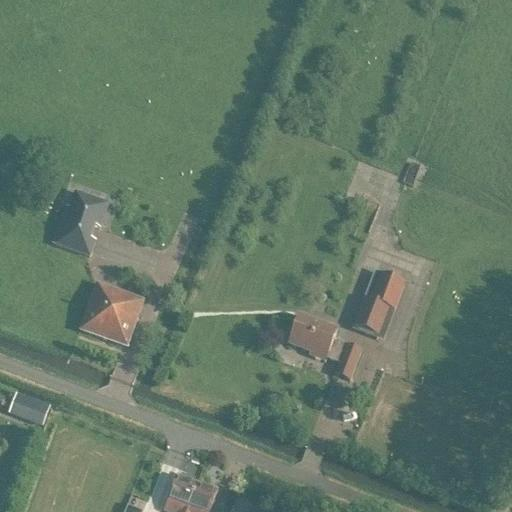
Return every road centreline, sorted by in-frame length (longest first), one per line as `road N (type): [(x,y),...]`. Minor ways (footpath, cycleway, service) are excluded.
road 1 (unclassified): [(384,511),(0,365)]
road 2 (unknown): [(306,482),(332,404),(392,342),(411,294),(415,260),(384,211),(395,172)]
